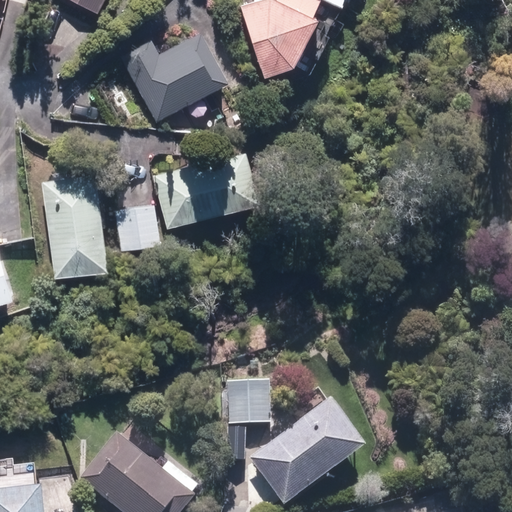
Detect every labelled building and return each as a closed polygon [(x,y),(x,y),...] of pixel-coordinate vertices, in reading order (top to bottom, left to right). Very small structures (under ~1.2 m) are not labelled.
[(104,0),(83,0),(100,8),(104,0)] [(314,0),(247,0),(267,63),(278,60),(282,72),(321,60),(317,48),(328,44),(314,0)] [(155,102),(228,71),(212,30),(157,53),(152,39),(132,47),(155,102)] [(141,141),(108,148),(127,239),(159,232),(141,141)] [(249,146),(158,170),(171,218),(261,194),(249,146)] [(99,172),(48,178),(57,264),(108,259),(99,172)] [(0,291),(12,288),(0,254),(0,291)] [(271,374),(231,375),(232,421),(272,420),(271,374)] [(367,440),(331,394),(254,453),(289,499),(367,440)] [(173,511),(189,494),(116,436),(84,476),(129,511),(173,511)] [(44,511),(41,487),(0,490),(0,511),(44,511)]
